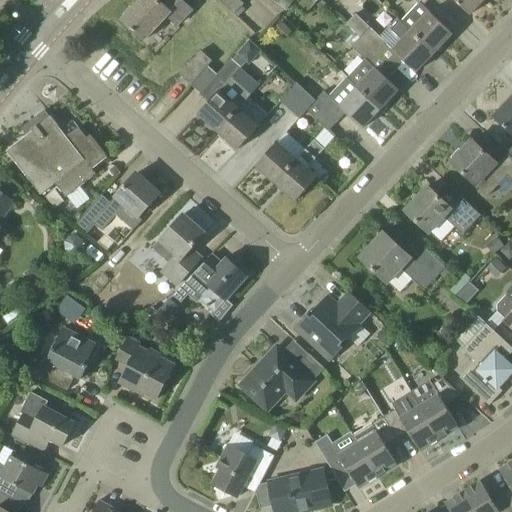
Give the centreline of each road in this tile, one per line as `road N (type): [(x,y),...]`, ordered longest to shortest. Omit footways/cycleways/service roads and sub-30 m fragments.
road 1 (residential): [(37,35),(295,265)]
road 2 (residential): [(295,265),(511,36)]
road 3 (residential): [(161,463),(234,332),(295,265)]
road 4 (residential): [(388,511),(511,433)]
road 5 (residential): [(72,511),(111,455),(132,452),(161,463)]
